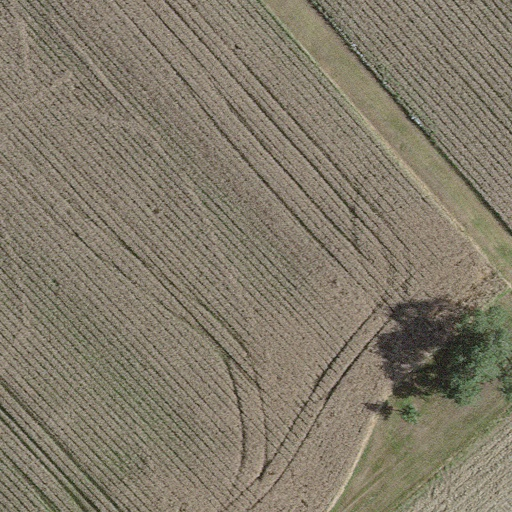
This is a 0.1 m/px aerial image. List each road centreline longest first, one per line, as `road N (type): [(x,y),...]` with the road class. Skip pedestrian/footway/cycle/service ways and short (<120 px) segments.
road 1 (track): [(293,0),(511,262)]
road 2 (track): [(511,364),(483,400),(356,511)]
